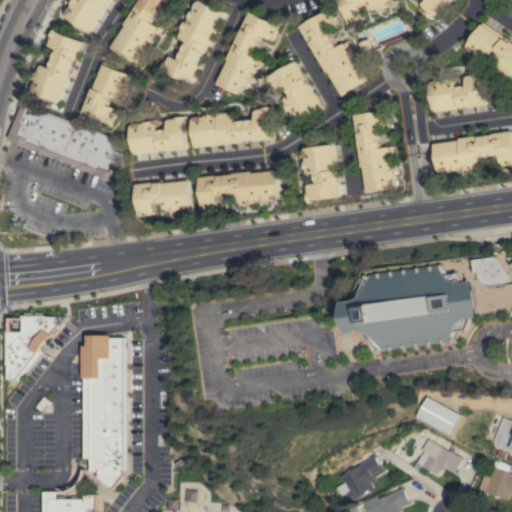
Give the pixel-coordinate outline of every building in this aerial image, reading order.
[(110,0),(89,33),(85,30),(86,29),(65,15),(72,5),(71,4),(73,0),(110,0)] [(135,8),(134,8),(138,0),(178,0),(171,11),(162,5),(160,8),(162,10),(155,21),(152,20),(151,22),(160,28),(147,48),(146,47),(136,62),(115,49),(114,50),(109,48),(135,8)] [(206,53),(207,53),(201,67),(200,66),(192,83),(190,82),(189,84),(185,82),(186,80),(167,71),(166,73),(162,71),(169,54),(180,59),(188,41),(178,36),(188,15),(190,16),(192,10),(194,10),(198,0),(201,0),(226,12),(206,53)] [(395,0),(396,1),(388,4),(389,6),(372,12),(368,3),(359,6),(364,17),(346,24),(345,22),(348,21),(339,0),(395,0)] [(452,0),(433,16),(434,18),(432,20),(420,5),(426,0),(452,0)] [(301,26),(327,11),(325,9),(328,8),(337,24),(327,30),(337,47),(347,42),(358,62),(357,63),(366,79),(345,92),(345,93),(341,96),(301,26)] [(279,25),(272,40),(261,35),(260,37),(261,37),(254,51),(253,51),(252,53),(263,58),(250,85),(248,84),(243,95),(221,84),(220,86),(215,84),(241,28),(242,29),(250,11),(279,25)] [(483,22),(511,42),(511,73),(508,79),(501,75),(502,75),(495,70),(501,61),(493,55),(489,61),(488,60),(487,61),(484,59),(483,60),(475,55),(477,53),(474,51),(474,53),(468,49),(466,47),(483,22)] [(77,60),(78,60),(73,73),(71,73),(59,104),(54,102),(55,101),(32,91),(35,83),(33,82),(40,63),(51,68),(52,64),(49,63),(54,52),(57,53),(58,49),(48,45),(54,29),(84,42),(77,60)] [(358,42),(359,42),(355,32),(363,29),(367,38),(368,38),(373,51),(363,55),(358,42)] [(323,108),(318,111),(317,110),(297,122),(296,119),(295,120),(292,114),(293,113),(291,110),(289,112),(282,100),(291,94),(286,86),(276,92),(268,77),(296,61),(323,108)] [(89,94),(88,94),(91,87),(92,88),(102,62),(107,63),(106,65),(130,74),(126,83),(128,83),(122,99),(112,96),(109,105),(119,109),(113,124),(82,112),(89,94)] [(434,112),(430,82),(459,77),(460,84),(466,83),(465,75),(483,72),(484,74),(481,74),(484,98),(486,98),(487,102),(486,103),(486,104),(434,112)] [(120,140),(126,186),(71,164),(70,165),(53,158),(53,157),(9,139),(24,102),(120,140)] [(254,141),(254,142),(240,143),(240,142),(194,148),(193,143),(195,142),(192,118),(195,118),(195,117),(202,116),(202,117),(204,116),(204,115),(213,114),(213,115),(218,115),(217,112),(226,111),(226,113),(234,112),(235,121),(255,119),(254,108),(272,106),(273,108),(270,109),(274,138),(254,141)] [(362,167),(355,115),(356,114),(356,113),(361,112),(361,113),(387,110),(389,126),(378,128),(378,131),(381,131),(383,144),(380,144),(380,148),(391,146),(395,170),(393,170),(395,189),(366,193),(362,167)] [(132,125),(144,123),(144,121),(153,120),(153,122),(156,122),(156,123),(158,123),(159,130),(169,129),(168,118),(186,115),(186,118),(184,118),(187,148),(168,150),(168,151),(161,152),(161,151),(135,154),(132,125)] [(460,139),(460,138),(493,134),(492,133),(511,131),(511,132),(511,163),(500,165),(499,154),(495,155),(495,157),(483,159),(483,156),(479,157),(480,168),(457,171),(457,169),(437,172),(434,142),(460,139)] [(339,177),(338,177),(341,196),(309,201),(308,194),(309,194),(307,185),(318,183),(318,181),(317,181),(316,173),(306,175),(304,161),(306,161),(306,158),(305,158),(303,151),(305,151),(304,148),(329,145),(328,143),(333,142),(339,177)] [(278,168),(281,197),(272,198),(272,200),(263,201),(263,202),(240,205),(239,194),(218,196),(219,207),(201,209),(201,207),(204,207),(201,183),(199,184),(198,179),(200,179),(200,177),(278,168)] [(191,178),(192,183),(190,183),(193,206),(192,206),(192,208),(183,209),(184,210),(172,211),(173,212),(167,213),(166,202),(156,203),(157,214),(139,216),(138,214),(140,214),(137,184),(191,178)] [(496,256),(511,276),(511,283),(496,285),(492,285),(487,283),(483,280),(481,275),(480,273),(476,273),(475,259),(496,256)] [(445,264),(451,274),(459,273),(467,283),(473,282),(478,318),(470,319),(467,329),(458,331),(455,342),(378,352),(378,350),(374,350),(364,332),(363,332),(360,331),(348,333),(342,318),(344,303),(355,301),(358,300),(364,278),(368,277),(368,276),(445,264)] [(39,352),(41,354),(35,362),(33,360),(32,362),(34,364),(29,371),(26,369),(18,379),(9,379),(9,365),(8,365),(8,362),(6,362),(5,354),(8,354),(8,351),(5,351),(5,344),(8,344),(8,341),(5,341),(5,333),(8,333),(8,331),(24,331),(24,315),(25,315),(25,313),(33,313),(33,315),(36,315),(36,313),(44,312),(44,315),(46,315),(46,316),(54,316),(54,321),(60,325),(39,352)] [(86,378),(84,378),(84,345),(89,345),(89,335),(112,335),(112,337),(126,337),(126,342),(128,342),(128,348),(126,348),(126,474),(115,489),(109,484),(107,487),(101,482),(103,480),(100,478),(100,472),(92,472),(92,469),(90,469),(89,461),(92,461),(92,458),(86,458),(86,378)] [(503,417),(511,420),(511,419),(511,449),(499,444),(499,442),(494,440),(503,417)] [(435,444),(436,443),(459,456),(463,458),(455,472),(445,467),(443,470),(441,469),(438,475),(417,462),(429,441),(435,444)] [(351,471),(349,468),(355,465),(356,467),(362,464),(362,463),(375,455),(377,458),(376,458),(386,476),(373,484),(376,488),(360,497),(361,498),(354,502),(348,492),(344,495),(339,487),(346,483),(342,476),(351,471)] [(484,475),(491,477),(494,467),(511,472),(511,490),(509,500),(486,492),(486,491),(479,489),(484,475)] [(378,495),(380,499),(390,494),(389,493),(403,487),(410,502),(401,506),(402,510),(399,511),(370,511),(366,501),(378,495)] [(92,511),(45,511),(45,491),(57,491),(57,496),(66,496),(66,499),(73,499),(73,496),(80,496),(80,499),(86,499),(86,494),(98,494),(98,510),(92,510),(92,511)]
